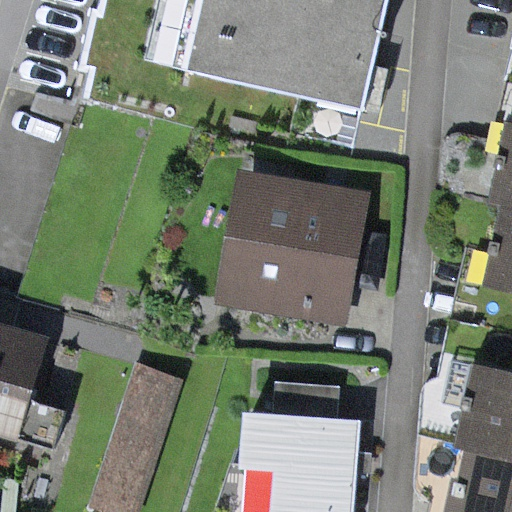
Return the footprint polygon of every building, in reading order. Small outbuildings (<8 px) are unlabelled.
[(169,0),(155,62),(365,110),(390,0),(169,0)] [(72,126),(28,270),(85,288),(130,144),(72,126)] [(511,129),(511,130),(496,207),(506,209),(511,209),(511,129)] [(250,185),(230,292),(295,304),(340,312),(359,204),(250,185)] [(511,209),(506,209),(491,283),(511,287),(511,209)] [(30,403),(49,342),(0,327),(0,431),(55,447),(65,413),(30,403)] [(511,378),(450,365),(448,379),(433,384),(423,393),(421,437),(511,457),(511,378)] [(135,511),(178,382),(140,369),(94,510),(112,511),(135,511)] [(274,414),(330,419),(333,387),(277,383),(274,414)] [(252,413),(244,511),(355,511),(360,451),(362,421),(330,419),(274,414),(252,413)] [(511,511),(511,457),(421,437),(415,494),(422,503),(459,511),(458,511),(511,511)]
